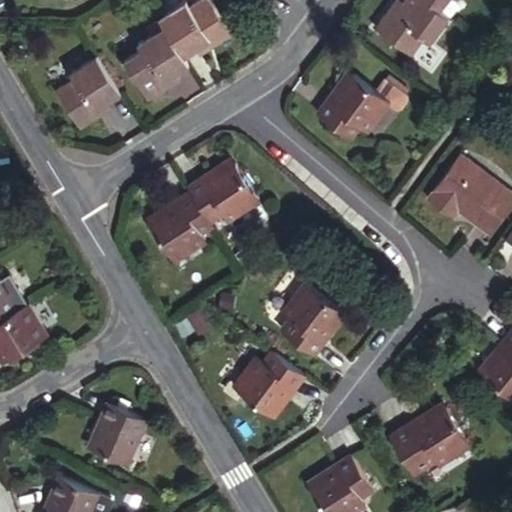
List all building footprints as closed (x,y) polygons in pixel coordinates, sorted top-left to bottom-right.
[(175,0),(159,10),(164,18),(182,49),(196,41),(208,34),(212,40),(231,29),(214,0),(175,0)] [(425,28),(446,2),(442,0),(392,0),(391,0),(382,0),(373,13),(407,40),(419,24),(425,28)] [(175,66),(187,57),(182,49),(164,18),(135,35),(139,43),(123,52),(146,90),(166,79),(162,73),(175,66)] [(199,47),(212,40),(208,34),(196,41),(199,47)] [(121,84),(97,45),(70,60),(74,67),(56,77),(78,117),(99,105),(95,98),(109,91),(121,84)] [(334,96),(356,67),(351,63),(329,92),(334,96)] [(179,72),(175,66),(162,73),(166,79),(179,72)] [(411,81),(391,66),(387,70),(408,86),(411,81)] [(387,70),(376,83),(356,67),(334,96),(329,92),(320,105),(352,129),(361,117),(368,123),(389,95),(398,102),(402,101),(409,92),(409,87),(408,86),(387,70)] [(95,98),(99,105),(113,98),(109,91),(95,98)] [(481,214),(476,219),(488,228),(511,195),(511,183),(459,145),(426,189),(453,210),(457,205),(462,199),(481,214)] [(202,177),(233,157),(230,152),(198,172),(202,177)] [(198,172),(190,176),(212,211),(228,201),(232,207),(255,193),(233,157),(202,177),(198,172)] [(212,211),(190,176),(186,179),(190,185),(209,213),(212,211)] [(211,218),(209,213),(190,185),(178,193),(181,197),(150,217),(171,252),(194,239),(189,231),(211,218)] [(181,197),(178,193),(147,212),(150,217),(181,197)] [(457,205),(476,219),(481,214),(462,199),(457,205)] [(316,332),(338,301),(304,276),(289,296),(294,300),(278,321),(313,346),(321,336),(316,332)] [(0,322),(22,310),(2,278),(0,278),(0,322)] [(343,305),(338,301),(316,332),(321,336),(343,305)] [(53,336),(33,303),(22,310),(0,322),(0,341),(3,339),(14,359),(53,336)] [(511,329),(507,336),(511,339),(487,368),(511,388),(511,329)] [(511,339),(507,336),(483,365),(487,368),(511,339)] [(0,347),(8,362),(14,359),(3,339),(0,341),(0,347)] [(305,367),(269,340),(255,360),(251,357),(235,378),(275,407),(305,367)] [(122,453),(141,407),(103,391),(83,437),(122,453)] [(413,417),(445,396),(443,393),(410,413),(413,417)] [(470,436),(445,396),(413,417),(410,413),(389,426),(412,463),(434,450),(437,455),(470,436)] [(348,448),(334,457),(337,462),(306,481),(325,511),(338,511),(351,504),(348,500),(372,485),(348,448)] [(337,462),(334,457),(303,476),(306,481),(337,462)] [(81,511),(94,483),(55,467),(37,511),(81,511)]
